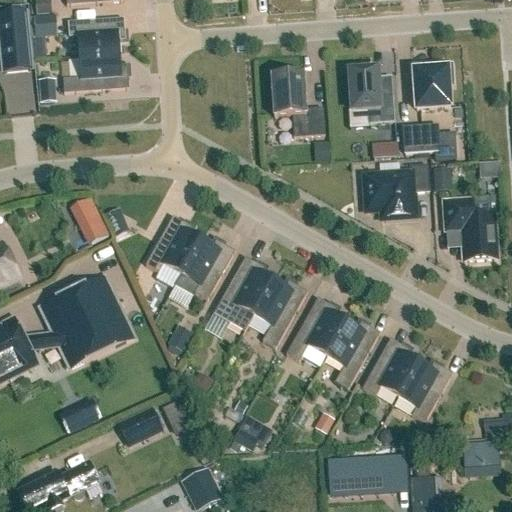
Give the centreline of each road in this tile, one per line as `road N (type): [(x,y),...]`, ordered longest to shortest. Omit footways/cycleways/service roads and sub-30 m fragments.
road 1 (residential): [(511,345),(175,166)]
road 2 (residential): [(511,24),(501,16),(166,42)]
road 3 (residential): [(0,175),(175,166)]
road 4 (residential): [(166,42),(175,166)]
